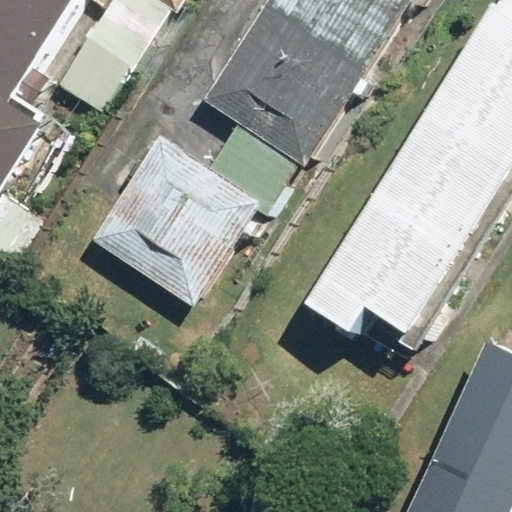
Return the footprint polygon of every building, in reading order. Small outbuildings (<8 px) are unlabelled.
[(0,0),(0,197),(17,208),(71,123),(42,105),(107,0),(0,0)] [(205,312),(271,213),(275,208),(282,213),(318,160),(322,163),(433,0),(280,0),(210,99),(246,125),(216,169),(172,139),(102,245),(205,312)] [(199,0),(161,0),(189,17),(199,0)] [(511,242),(511,20),(328,306),(429,371),(511,242)] [(148,67),(101,39),(69,92),(115,120),(148,67)] [(511,511),(511,345),(504,341),(416,511),(511,511)] [(301,511),(308,502),(277,481),(256,511),(301,511)]
